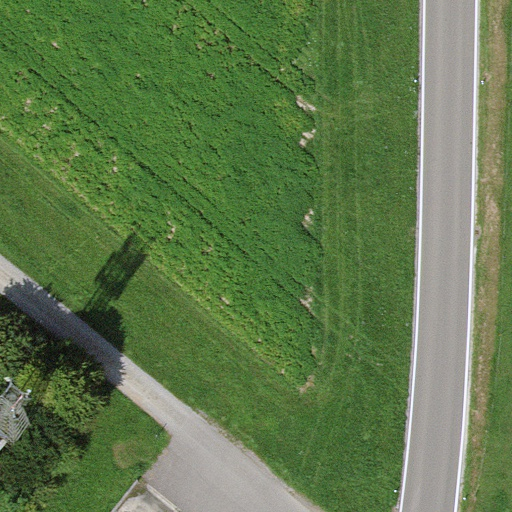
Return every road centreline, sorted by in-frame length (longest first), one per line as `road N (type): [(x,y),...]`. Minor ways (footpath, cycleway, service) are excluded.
road 1 (tertiary): [(453,0),(440,408),(428,511)]
road 2 (track): [(0,278),(292,511)]
